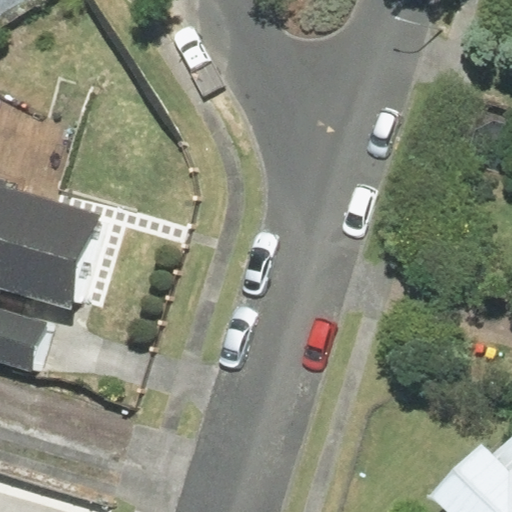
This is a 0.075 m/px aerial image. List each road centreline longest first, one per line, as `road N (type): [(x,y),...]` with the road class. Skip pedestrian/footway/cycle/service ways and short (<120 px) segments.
road 1 (residential): [(231,511),(323,193)]
road 2 (residential): [(323,193),(216,0)]
road 3 (residential): [(386,0),(323,193)]
